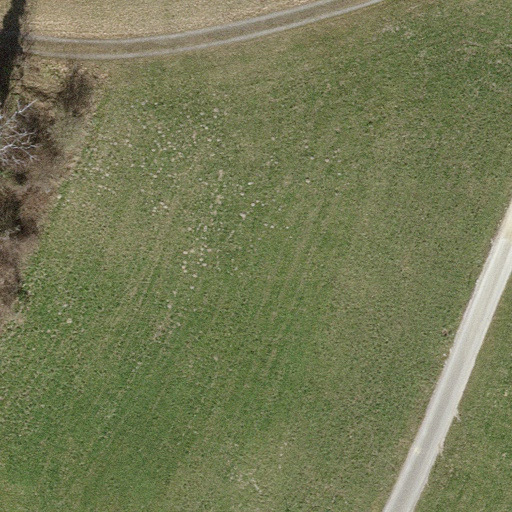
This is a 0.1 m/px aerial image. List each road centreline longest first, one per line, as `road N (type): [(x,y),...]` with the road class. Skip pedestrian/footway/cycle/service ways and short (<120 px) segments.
road 1 (track): [(0,62),(142,54),(345,0)]
road 2 (track): [(387,511),(417,464),(511,247)]
